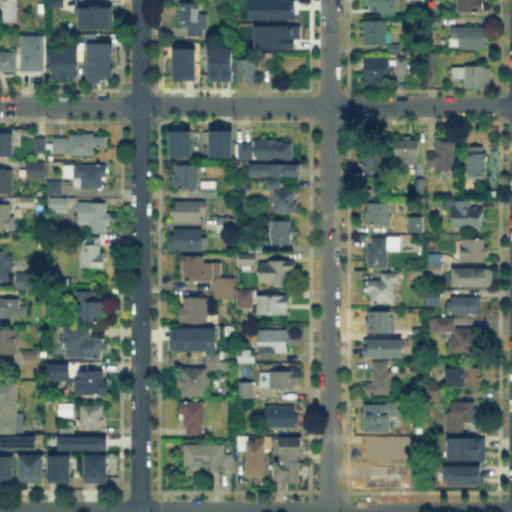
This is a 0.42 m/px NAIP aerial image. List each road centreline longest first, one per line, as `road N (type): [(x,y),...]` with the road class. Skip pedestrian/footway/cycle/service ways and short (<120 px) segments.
road 1 (residential): [(327,511),(326,0)]
road 2 (residential): [(0,105),(511,104)]
road 3 (residential): [(138,511),(138,0)]
road 4 (residential): [(0,510),(511,510)]
